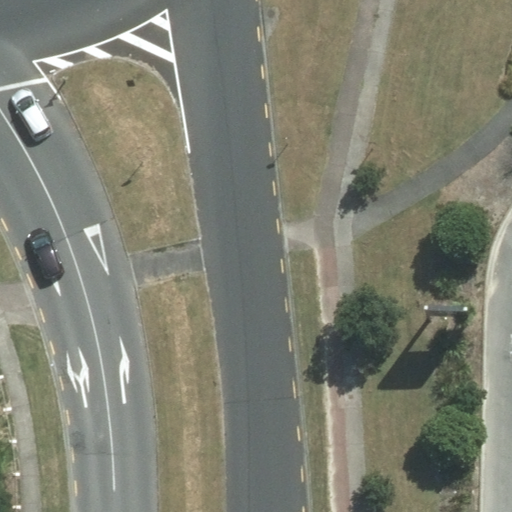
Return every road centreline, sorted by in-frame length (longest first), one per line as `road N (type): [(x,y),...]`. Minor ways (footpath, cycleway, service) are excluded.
road 1 (unclassified): [(197,0),(258,401),(254,511)]
road 2 (unclassified): [(111,511),(113,438),(79,269),(0,90)]
